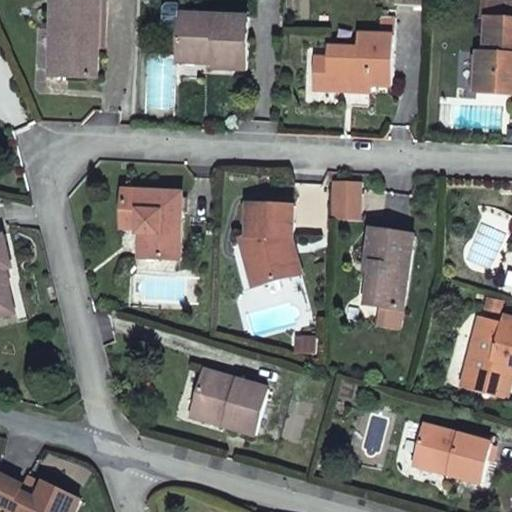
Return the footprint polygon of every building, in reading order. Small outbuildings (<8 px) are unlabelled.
[(59,30),(56,77),(99,79),(103,0),(101,0),(56,0),(55,30),(59,30)] [(511,20),(511,3),(483,1),(481,20),(488,20),(488,19),(511,20)] [(214,69),(248,71),(250,18),(180,15),(178,58),(215,59),(214,69)] [(511,20),(488,19),(488,20),(485,54),(479,53),(477,94),(511,95),(511,20)] [(373,86),(394,87),(395,37),(396,22),(381,21),(380,37),(360,36),(360,53),(350,53),(350,50),(330,49),(330,61),(329,86),(352,86),(352,92),(373,93),(373,86)] [(178,58),(178,68),(214,69),(215,59),(178,58)] [(330,61),(316,60),(315,91),(329,91),(329,86),(330,61)] [(148,235),(147,259),(180,260),(183,195),(125,192),(123,229),(140,229),(140,234),(148,235)] [(283,240),(295,240),(297,207),(250,205),(248,237),(242,239),(254,288),(293,278),(283,240)] [(383,307),(405,311),(416,237),(373,230),(368,264),(374,264),(368,305),(383,307)] [(140,234),(139,258),(147,259),(148,235),(140,234)] [(5,235),(0,236),(0,319),(18,315),(11,285),(6,282),(4,272),(7,271),(14,269),(5,235)] [(295,240),(283,240),(293,278),(304,275),(295,240)] [(383,307),(381,325),(402,329),(405,311),(383,307)] [(490,380),(487,392),(508,398),(511,384),(511,319),(508,319),(506,326),(481,320),(467,373),(490,380)] [(318,339),(298,339),(297,354),(318,355),(318,339)] [(229,422),(227,427),(257,436),(271,390),(207,372),(195,412),(229,422)] [(467,373),(464,386),(487,392),(490,380),(467,373)] [(195,412),(193,417),(227,427),(229,422),(195,412)] [(452,471),(450,476),(484,485),(494,444),(426,426),(417,461),(452,471)] [(417,461),(415,466),(450,476),(452,471),(417,461)] [(77,511),(83,501),(46,484),(38,500),(21,492),(24,487),(0,474),(0,506),(11,511),(10,511),(77,511)]
